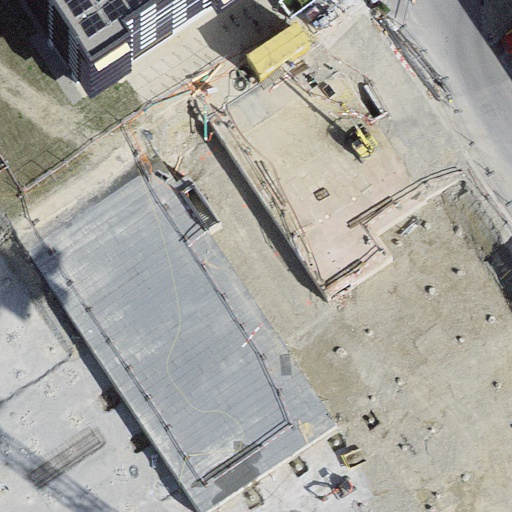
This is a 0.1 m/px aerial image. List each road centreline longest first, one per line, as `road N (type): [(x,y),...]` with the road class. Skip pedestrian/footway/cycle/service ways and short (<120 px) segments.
road 1 (unknown): [(353,0),(182,84),(163,139),(218,224)]
road 2 (residential): [(511,141),(417,0)]
